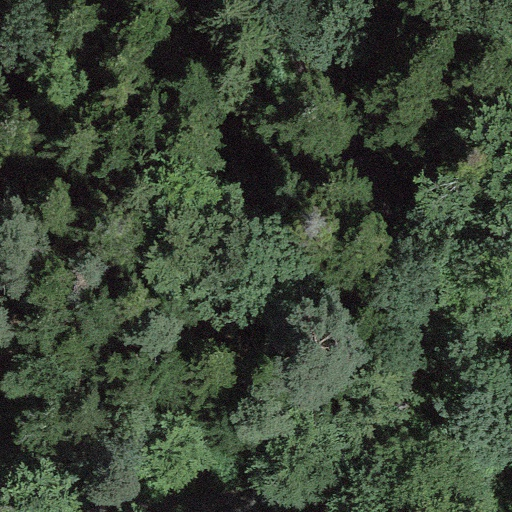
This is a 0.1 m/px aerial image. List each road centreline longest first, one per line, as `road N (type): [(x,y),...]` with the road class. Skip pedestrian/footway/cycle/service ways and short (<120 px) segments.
road 1 (track): [(297,0),(399,281),(400,370),(372,445),(262,504),(194,511)]
road 2 (track): [(164,511),(0,478)]
